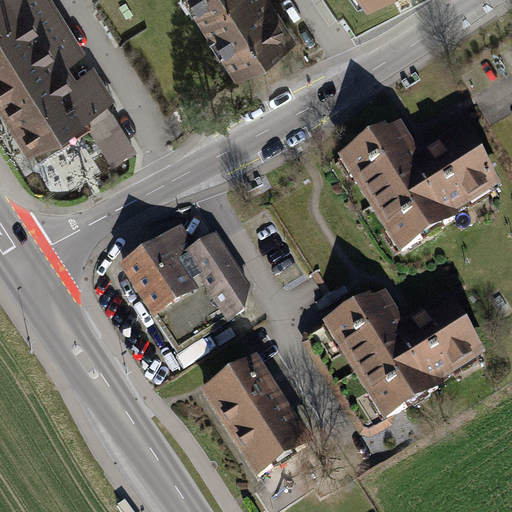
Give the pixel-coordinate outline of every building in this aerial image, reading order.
[(0,100),(33,150),(110,100),(93,73),(77,83),(65,64),(79,55),(42,0),(4,0),(0,3),(0,100)] [(264,0),(189,0),(238,76),(291,42),(264,0)] [(122,116),(96,130),(115,167),(141,154),(122,116)] [(396,128),(341,162),(402,258),(456,224),(453,219),(499,190),(466,138),(420,167),(396,128)] [(180,239),(127,271),(179,353),(244,313),(248,292),(216,241),(191,257),(180,239)] [(380,297),(325,331),(386,427),(440,393),(437,389),(483,359),(450,307),(404,336),(380,297)] [(253,366),(204,395),(258,483),(307,453),(253,366)]
